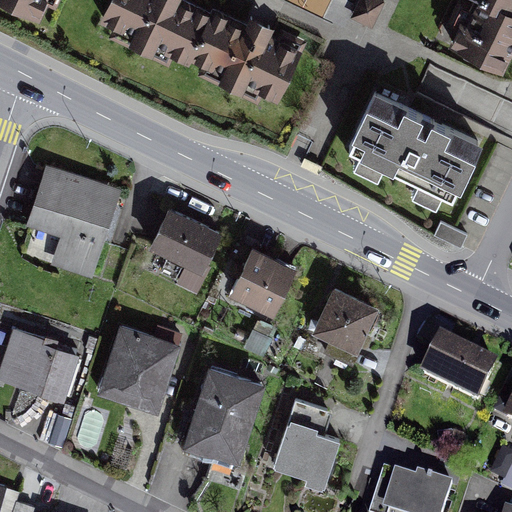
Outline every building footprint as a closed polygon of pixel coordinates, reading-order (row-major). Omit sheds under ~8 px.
[(10,0),(38,14),(44,0),(10,0)] [(192,50),(211,11),(188,0),(108,0),(102,14),(190,55),(192,50)] [(376,0),(356,0),(350,14),(372,24),(382,3),(376,0)] [(511,0),(472,0),(451,46),(503,69),(511,48),(511,0)] [(211,11),(192,50),(283,92),(305,45),(214,4),(211,11)] [(384,161),(419,178),(413,190),(437,201),(442,190),(458,198),(484,145),(376,91),(349,144),(363,150),(357,161),(379,172),(384,161)] [(118,186),(46,163),(28,219),(58,228),(47,261),(90,275),(118,186)] [(170,204),(150,244),(202,269),(222,229),(170,204)] [(253,241),(230,288),(274,310),(297,263),(253,241)] [(318,317),(314,326),(358,348),(379,305),(334,283),(318,317)] [(121,322),(99,389),(160,408),(181,341),(121,322)] [(14,331),(1,375),(66,395),(80,351),(14,331)] [(442,336),(423,375),(479,402),(498,362),(442,336)] [(269,381),(210,361),(181,443),(239,463),(269,381)] [(294,399),(274,461),(308,472),(306,478),(328,486),(344,436),(324,430),(330,410),(294,399)] [(511,456),(499,485),(511,490),(511,456)] [(420,471),(417,480),(383,470),(370,511),(385,511),(386,509),(395,511),(450,511),(459,483),(420,471)]
